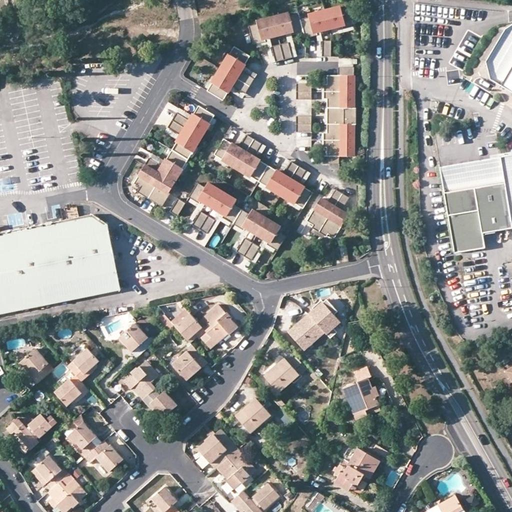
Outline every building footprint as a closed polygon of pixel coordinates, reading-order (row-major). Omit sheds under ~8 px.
[(342,7),(310,16),(310,18),(302,20),(300,14),(291,16),(291,14),(258,22),(259,24),(250,26),(254,45),(257,45),(267,42),(266,39),(270,38),(287,34),(291,32),(292,36),(305,33),(306,39),(318,36),(318,33),(322,32),(338,27),(343,26),(344,30),(353,27),(356,27),(352,7),(343,10),(342,7)] [(511,24),(507,28),(486,62),(490,79),(511,91),(511,24)] [(293,55),(293,58),(298,57),(292,36),(291,32),(287,34),(290,43),(291,42),(294,55),(293,55)] [(271,64),(276,62),(275,59),(274,59),(271,47),(272,47),(270,38),(266,39),(267,42),(257,45),(258,48),(267,46),(271,64)] [(333,40),(324,40),(323,57),(333,57),(333,40)] [(293,55),(290,43),(281,45),(285,60),(293,58),(293,55)] [(285,60),(281,45),(272,47),(275,59),(276,62),(285,60)] [(224,58),(227,60),(235,48),(231,46),(224,58)] [(227,63),(223,70),(251,87),(255,79),(253,78),(245,73),(242,71),(245,67),(251,57),(235,47),(235,48),(227,60),(226,63),(227,63)] [(258,75),(245,67),(242,71),(245,73),(245,72),(254,77),(253,78),(255,79),(258,75)] [(355,108),(355,67),(339,67),(339,76),(328,76),(328,85),(325,85),(325,92),(325,99),(328,99),(328,108),(328,124),(328,130),(328,133),(325,133),(325,147),(328,147),(328,156),(325,156),(325,164),(341,164),(341,156),(355,156),(355,124),(357,124),(357,108),(355,108)] [(251,87),(223,70),(219,76),(218,75),(208,91),(224,101),(230,90),(233,86),(246,94),(251,87)] [(205,88),(209,90),(216,78),(212,76),(205,88)] [(313,100),(312,92),(312,84),(297,84),(297,92),(297,100),(313,100)] [(235,87),(233,86),(230,90),(244,98),(246,94),(244,93),(243,94),(234,88),(235,87)] [(310,109),(310,101),(299,101),(299,110),(310,109)] [(215,115),(199,106),(190,121),(177,113),(168,128),(170,129),(179,134),(181,136),(159,174),(145,166),(135,184),(141,188),(139,193),(164,207),(171,194),(168,192),(178,176),(179,177),(181,174),(187,163),(188,161),(198,145),(197,144),(204,131),(206,131),(215,115)] [(193,117),(179,109),(177,113),(179,114),(180,113),(189,119),(188,120),(190,121),(193,117)] [(313,132),(313,124),(313,116),(297,117),(297,124),(297,132),(313,132)] [(217,120),(213,118),(207,129),(211,131),(217,120)] [(165,132),(179,140),(181,136),(179,134),(178,135),(169,130),(170,129),(168,128),(165,132)] [(245,138),(247,135),(242,133),(234,146),(239,148),(240,146),(239,146),(244,137),(245,138)] [(259,182),(269,166),(258,160),(254,157),(255,155),(260,147),(262,144),(247,135),(245,138),(240,146),(239,148),(234,146),(224,139),(214,155),(216,156),(227,163),(230,165),(231,163),(244,171),(243,172),(247,175),(257,181),(259,182)] [(266,147),(262,144),(260,147),(261,147),(256,156),(255,155),(254,157),(258,160),(266,147)] [(196,147),(190,158),(193,160),(200,149),(196,147)] [(511,152),(439,164),(453,250),(483,246),(480,231),(510,226),(511,237),(511,152)] [(159,168),(162,159),(152,155),(148,164),(159,168)] [(227,163),(216,156),(214,160),(225,166),(227,163)] [(290,164),(291,162),(287,159),(279,172),(283,175),(285,173),(283,172),(289,164),(290,164)] [(302,208),(304,209),(313,193),(303,187),(298,184),(300,182),(305,173),(306,171),(291,162),(290,164),(285,173),(283,175),(279,172),(269,166),(259,182),(261,183),(271,189),(275,192),(276,190),(289,198),(288,199),(291,201),(302,208)] [(191,165),(187,163),(181,174),(184,176),(191,165)] [(311,173),(306,171),(305,173),(306,174),(301,183),(300,182),(298,184),(303,187),(311,173)] [(257,181),(247,175),(245,178),(255,184),(257,181)] [(2,186),(10,185),(10,180),(0,180),(0,191),(2,192),(2,186)] [(200,204),(202,201),(206,203),(220,212),(224,215),(222,218),(231,223),(235,226),(244,231),(246,228),(250,230),(265,239),(268,242),(267,244),(275,250),(277,251),(286,237),(278,232),(281,228),(252,210),(250,215),(234,205),(237,201),(222,192),(208,183),(206,188),(198,183),(189,197),(200,204)] [(271,189),(261,183),(259,186),(269,193),(271,189)] [(312,228),(313,229),(325,236),(327,237),(328,235),(335,239),(349,216),(341,212),(350,198),(336,190),(328,203),(321,199),(307,222),(313,226),(312,228)] [(186,202),(179,198),(171,212),(178,216),(186,202)] [(188,222),(192,225),(194,222),(193,221),(199,211),(200,212),(201,211),(206,203),(202,201),(200,204),(191,199),(189,202),(197,207),(188,222)] [(302,208),(291,201),(289,205),(300,211),(302,208)] [(208,216),(201,211),(200,212),(194,222),(192,225),(200,229),(208,216)] [(209,231),(207,234),(212,236),(221,221),(229,226),(231,223),(222,218),(224,215),(220,212),(215,220),(215,221),(216,221),(210,232),(209,231)] [(0,313),(45,305),(121,289),(108,224),(94,214),(26,228),(2,233),(0,233),(0,313)] [(215,220),(208,216),(200,229),(207,234),(209,231),(215,220)] [(232,249),(237,252),(239,249),(237,248),(244,238),(245,239),(245,238),(250,230),(246,228),(244,231),(235,226),(234,229),(242,234),(232,249)] [(323,239),(325,236),(313,229),(311,232),(323,239)] [(252,243),(245,238),(245,239),(239,249),(237,252),(244,256),(252,243)] [(253,258),(252,261),(256,263),(265,248),(273,253),(275,250),(267,244),(268,242),(265,239),(260,247),(260,248),(261,248),(254,259),(253,258)] [(260,247),(252,243),(244,256),(252,261),(253,258),(260,248),(260,247)] [(347,247),(340,248),(342,263),(349,262),(347,247)] [(327,305),(330,302),(325,296),(322,300),(327,305)] [(310,315),(324,329),(329,336),(336,330),(332,325),(339,319),(333,312),(336,309),(330,302),(327,305),(322,300),(320,297),(311,305),(315,310),(310,315)] [(227,331),(228,333),(237,325),(230,317),(232,316),(226,310),(225,311),(217,302),(197,319),(202,325),(206,330),(216,341),(222,336),(227,331)] [(187,338),(195,331),(202,325),(197,319),(190,311),(174,324),(186,338),(187,338)] [(170,328),(174,324),(163,312),(157,317),(168,330),(170,328)] [(303,348),(324,329),(310,315),(308,312),(287,330),(303,348)] [(137,324),(121,338),(138,357),(150,347),(154,344),(137,324)] [(210,347),(216,341),(206,330),(200,335),(210,347)] [(197,334),(195,331),(187,338),(190,341),(197,334)] [(233,337),(228,333),(227,331),(222,336),(227,342),(233,337)] [(191,343),(171,361),(185,377),(206,360),(191,343)] [(83,371),(89,365),(97,358),(85,345),(66,363),(74,371),(80,378),(85,373),(83,371)] [(293,367),(300,361),(287,345),(280,351),(283,356),(293,367)] [(37,349),(21,364),(38,384),(54,369),(37,349)] [(289,374),(295,369),(293,367),(283,356),(262,373),(277,391),(293,378),(289,374)] [(131,386),(141,398),(153,388),(155,387),(150,381),(158,374),(146,359),(137,366),(136,365),(130,371),(130,372),(123,379),(130,387),(131,386)] [(298,373),(305,367),(300,361),(293,367),(295,369),(298,373)] [(511,382),(511,362),(503,368),(511,382)] [(365,408),(379,403),(376,395),(379,394),(375,384),(372,385),(368,376),(371,375),(367,364),(353,370),(357,380),(344,385),(356,418),(367,414),(365,408)] [(92,368),(89,365),(83,371),(85,373),(92,368)] [(298,373),(295,369),(289,374),(293,378),(298,373)] [(80,390),(83,393),(88,388),(80,378),(74,371),(69,376),(68,375),(53,389),(65,403),(72,396),(80,390)] [(149,401),(156,410),(162,416),(176,404),(163,389),(158,393),(153,388),(141,398),(146,403),(149,401)] [(75,400),(83,393),(80,390),(72,396),(75,400)] [(263,416),(269,412),(258,398),(237,416),(252,434),(267,420),(263,416)] [(154,412),(156,410),(149,401),(146,403),(154,412)] [(381,408),(379,403),(365,408),(367,414),(381,408)] [(39,411),(27,422),(27,423),(30,427),(28,429),(25,426),(16,416),(4,426),(10,433),(13,431),(28,448),(37,440),(34,437),(37,434),(38,436),(56,420),(49,413),(44,417),(39,411)] [(219,421),(224,416),(220,411),(215,416),(219,421)] [(272,416),(269,412),(263,416),(267,420),(272,416)] [(84,450),(81,452),(86,457),(98,446),(94,441),(98,437),(81,417),(71,426),(75,431),(71,435),(78,443),(84,450)] [(215,467),(216,466),(237,448),(219,427),(211,434),(210,433),(204,438),(205,440),(197,447),(202,453),(209,461),(215,467)] [(105,431),(98,437),(103,442),(110,436),(105,431)] [(102,443),(103,442),(98,437),(94,441),(98,446),(102,443)] [(75,445),(81,452),(84,450),(78,443),(75,445)] [(98,458),(110,472),(125,459),(112,444),(107,449),(102,443),(98,446),(86,457),(91,463),(95,460),(98,458)] [(340,465),(335,474),(340,477),(336,483),(360,497),(382,460),(360,447),(351,463),(345,460),(341,466),(340,465)] [(45,448),(41,451),(46,457),(50,454),(45,448)] [(237,448),(216,466),(221,472),(226,478),(225,479),(233,488),(241,481),(242,482),(251,474),(250,472),(255,468),(237,448)] [(202,453),(196,459),(203,467),(209,461),(202,453)] [(50,482),(47,484),(52,490),(70,474),(65,468),(63,470),(51,456),(38,467),(50,482)] [(105,477),(110,472),(98,458),(95,460),(102,468),(99,470),(105,477)] [(47,484),(50,482),(38,467),(33,471),(45,486),(47,484)] [(226,478),(221,472),(216,476),(221,482),(225,479),(226,478)] [(60,504),(58,505),(64,511),(67,511),(73,507),(75,508),(80,503),(79,501),(88,494),(70,474),(52,490),(49,492),(54,497),(60,504)] [(238,503),(244,510),(245,511),(261,511),(258,507),(260,505),(263,509),(279,495),(268,482),(250,498),(243,490),(231,500),(235,505),(238,503)] [(162,511),(160,511),(172,511),(176,508),(171,503),(176,499),(164,485),(150,496),(157,504),(162,511)] [(456,511),(455,510),(462,506),(455,493),(441,501),(440,497),(435,500),(441,511),(438,511),(456,511)] [(55,508),(58,505),(60,504),(54,497),(49,502),(55,508)] [(241,511),(244,510),(238,503),(235,505),(241,511)]
